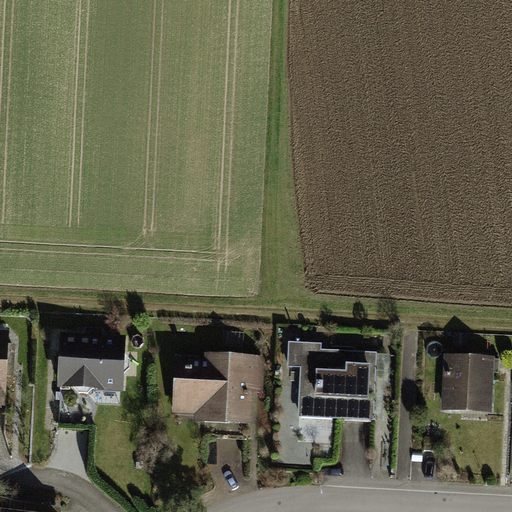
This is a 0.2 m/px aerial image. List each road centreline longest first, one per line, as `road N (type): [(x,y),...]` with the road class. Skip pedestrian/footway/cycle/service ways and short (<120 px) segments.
road 1 (track): [(511,323),(0,299)]
road 2 (residential): [(237,511),(339,499),(444,505)]
